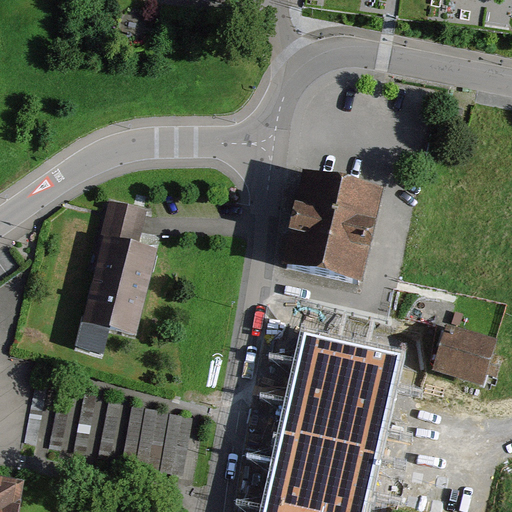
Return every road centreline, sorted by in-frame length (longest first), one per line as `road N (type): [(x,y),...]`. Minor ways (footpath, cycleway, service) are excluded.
road 1 (residential): [(217,511),(270,140)]
road 2 (residential): [(270,140),(129,147),(69,174),(0,220)]
road 3 (residential): [(511,83),(348,49),(325,49),(302,63)]
